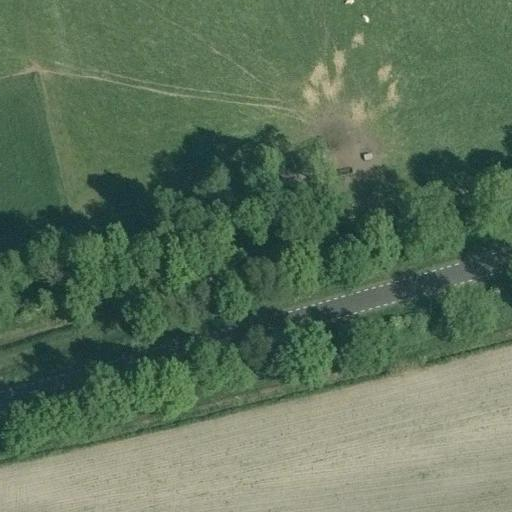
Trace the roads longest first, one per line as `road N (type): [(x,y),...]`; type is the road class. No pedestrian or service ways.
road 1 (tertiary): [(0,405),(511,258)]
road 2 (unclassified): [(0,276),(180,215)]
